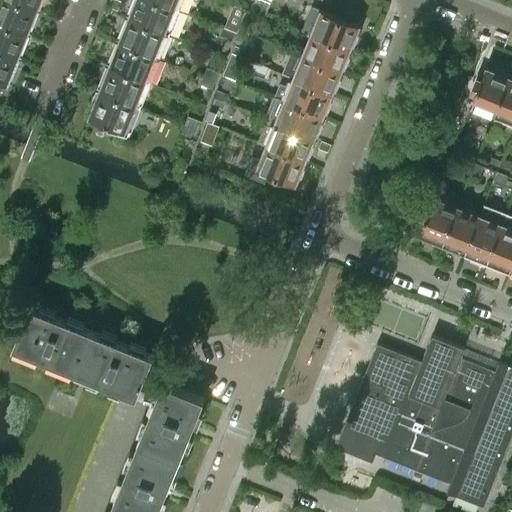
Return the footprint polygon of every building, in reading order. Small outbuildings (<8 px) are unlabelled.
[(38,8),(16,0),(0,0),(0,21),(28,32),(38,8)] [(40,0),(16,0),(38,8),(40,0)] [(129,15),(129,16),(170,33),(171,31),(170,31),(178,10),(179,10),(179,9),(157,0),(136,0),(130,15),(129,15)] [(157,0),(179,9),(180,7),(179,7),(181,0),(157,0)] [(252,0),(250,5),(260,9),(263,0),(252,0)] [(321,10),(312,33),(350,48),(352,42),(356,41),(359,33),(357,30),(359,25),(321,10)] [(120,39),(119,41),(160,57),(161,55),(160,55),(169,34),(170,33),(129,16),(128,18),(129,18),(121,39),(120,39)] [(28,32),(0,21),(0,48),(19,56),(28,32)] [(223,26),(220,33),(233,38),(236,31),(223,26)] [(350,48),(312,33),(303,55),(341,70),(343,64),(347,63),(350,55),(348,52),(350,48)] [(110,63),(110,65),(151,81),(151,80),(151,79),(159,59),(160,59),(160,57),(119,41),(119,42),(111,64),(110,63)] [(19,56),(0,48),(0,79),(6,82),(6,83),(8,84),(19,56)] [(341,70),(303,55),(294,77),(332,92),(334,86),(338,85),(341,77),(339,74),(341,70)] [(100,87),(100,89),(141,105),(142,104),(141,103),(149,83),(150,83),(151,81),(110,65),(109,66),(110,67),(101,88),(100,87)] [(207,66),(204,74),(216,79),(219,71),(207,66)] [(477,93),(472,104),(495,114),(511,74),(496,68),(495,70),(487,67),(483,79),(478,77),(472,91),(477,93)] [(216,79),(204,74),(201,83),(213,87),(216,79)] [(511,74),(495,114),(511,120),(511,74)] [(330,97),(332,92),(294,77),(291,86),(280,82),(275,95),(285,100),(323,114),(325,108),(329,107),(332,99),(330,97)] [(91,117),(106,122),(129,132),(128,132),(130,133),(131,131),(130,131),(140,107),(141,105),(100,89),(99,90),(100,91),(90,115),(89,117),(91,117)] [(321,119),(323,114),(285,100),(277,122),(314,136),(316,130),(320,129),(323,122),(321,119)] [(209,109),(205,118),(213,121),(217,112),(209,109)] [(188,115),(185,123),(199,128),(202,121),(188,115)] [(314,136),(277,122),(266,118),(258,140),(268,144),(305,159),(307,153),(311,152),(314,144),(312,141),(314,136)] [(199,128),(185,123),(181,131),(196,137),(199,128)] [(303,164),(305,159),(268,144),(258,167),(295,182),(298,175),(302,174),(305,167),(303,164)] [(426,239),(441,246),(458,205),(434,196),(430,207),(425,206),(420,220),(424,222),(420,233),(427,236),(426,239)] [(479,214),(458,205),(441,246),(456,251),(457,249),(464,251),(479,214)] [(501,222),(479,214),(464,251),(472,255),(471,257),(485,263),(501,222)] [(511,226),(501,222),(485,263),(500,269),(501,266),(509,269),(511,260),(511,226)] [(30,304),(23,320),(13,345),(74,370),(91,328),(30,304)] [(145,350),(91,328),(74,370),(137,395),(142,382),(145,350)] [(447,490),(484,505),(511,433),(511,365),(499,360),(495,369),(461,355),(464,346),(432,333),(422,360),(377,342),(336,446),(373,460),(376,452),(450,481),(447,490)] [(204,397),(163,380),(138,442),(179,458),(204,397)] [(157,511),(179,458),(138,442),(113,504),(132,511),(157,511)]
